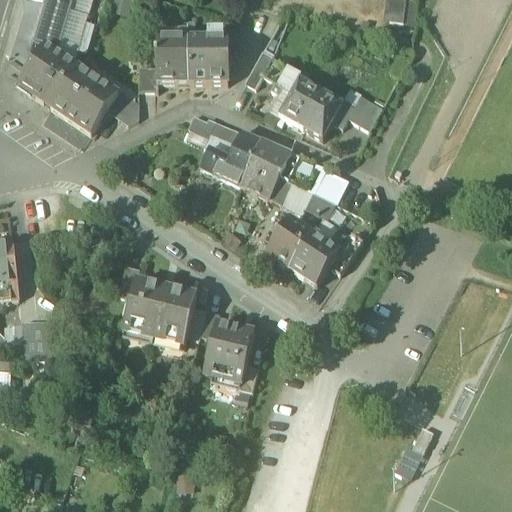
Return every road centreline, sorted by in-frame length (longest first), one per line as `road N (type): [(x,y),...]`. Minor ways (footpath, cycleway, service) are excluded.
road 1 (residential): [(76,172),(311,339),(395,217),(387,189),(217,113),(192,110)]
road 2 (residential): [(192,110),(76,172)]
